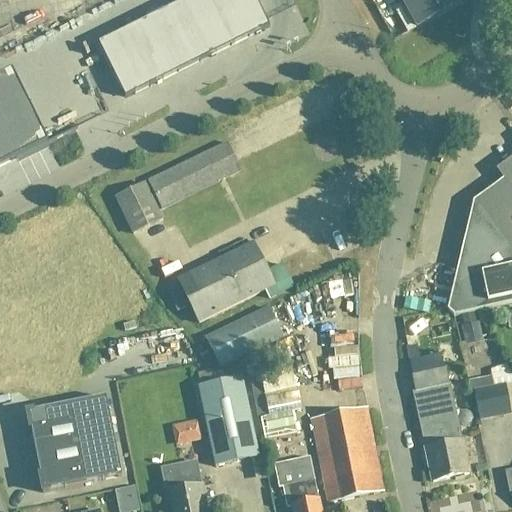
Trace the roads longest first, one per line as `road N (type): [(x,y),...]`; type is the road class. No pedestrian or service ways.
road 1 (unclassified): [(412,511),(390,413),(380,304),(424,113)]
road 2 (unclassified): [(349,45),(0,218)]
